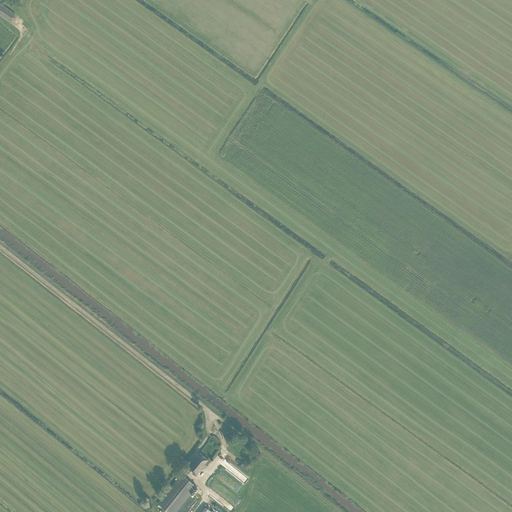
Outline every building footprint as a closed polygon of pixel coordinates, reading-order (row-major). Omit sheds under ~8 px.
[(0,15),(8,22),(14,13),(0,2),(0,15)] [(210,462),(209,460),(200,452),(196,457),(196,456),(186,468),(189,470),(196,476),(200,471),(202,473),(207,466),(210,462)] [(239,469),(234,475),(242,482),(248,476),(239,469)] [(188,511),(198,501),(190,495),(196,487),(181,474),(157,503),(168,511),(188,511)] [(224,486),(223,488),(226,490),(223,495),(232,500),(235,495),(226,489),(227,488),(224,486)] [(225,507),(231,511),(232,511),(235,508),(229,503),(225,507)]
